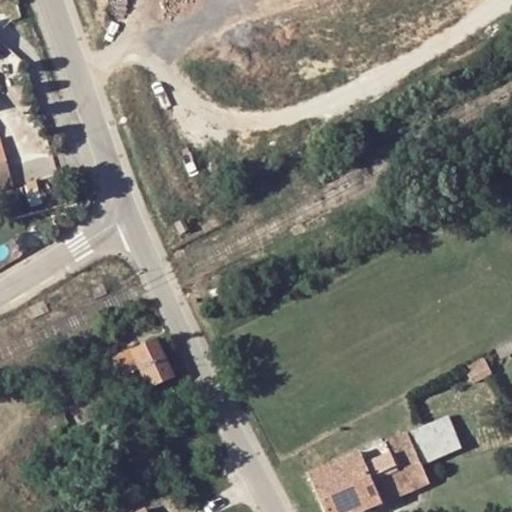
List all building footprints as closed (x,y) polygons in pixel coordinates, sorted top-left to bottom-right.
[(5,160),(0,161),(0,188),(12,185),(5,160)] [(169,365),(151,325),(108,346),(116,364),(136,355),(145,375),(169,365)] [(483,357),(467,364),(475,382),(491,375),(483,357)] [(362,511),(409,494),(406,486),(427,477),(408,433),(309,473),(324,511),(362,511)] [(63,453),(67,464),(80,459),(75,448),(63,453)] [(147,511),(140,495),(102,511),(147,511)]
